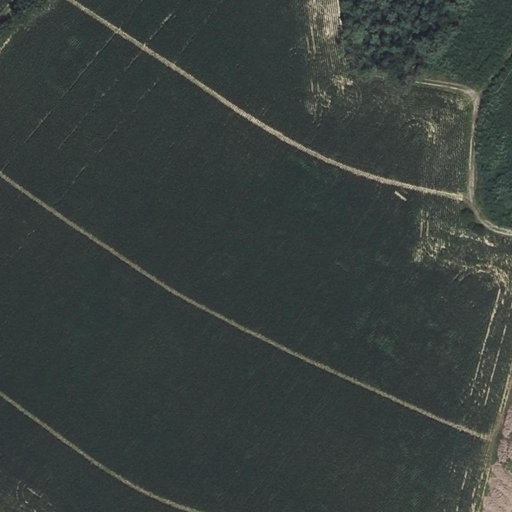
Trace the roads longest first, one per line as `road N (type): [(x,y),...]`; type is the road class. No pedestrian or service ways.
road 1 (track): [(511,54),(476,95),(470,204),(485,229),(511,233)]
road 2 (track): [(476,95),(362,66),(351,53),(344,0)]
